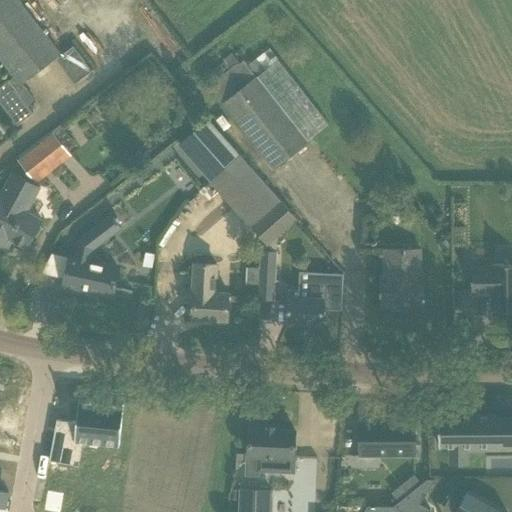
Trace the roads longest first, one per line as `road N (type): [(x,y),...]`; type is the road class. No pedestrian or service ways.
road 1 (unclassified): [(511,373),(290,373),(47,352)]
road 2 (residential): [(19,511),(47,352)]
